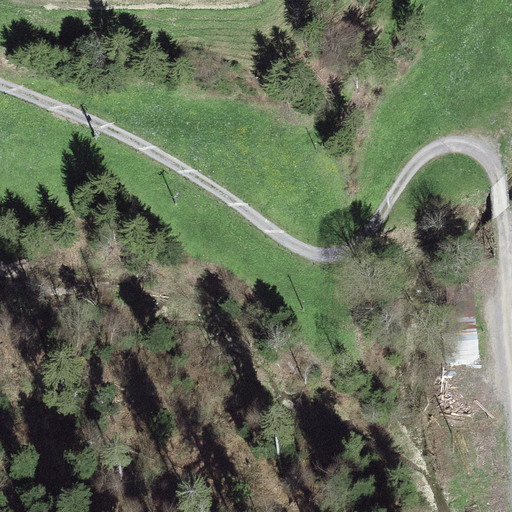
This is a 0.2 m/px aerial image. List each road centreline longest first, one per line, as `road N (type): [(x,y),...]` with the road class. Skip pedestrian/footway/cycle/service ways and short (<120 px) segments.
road 1 (track): [(0,88),(147,150),(299,247),(331,255),(365,239),(425,154),(449,145),(473,149),(498,185),(511,323)]
road 2 (track): [(33,0),(247,0)]
